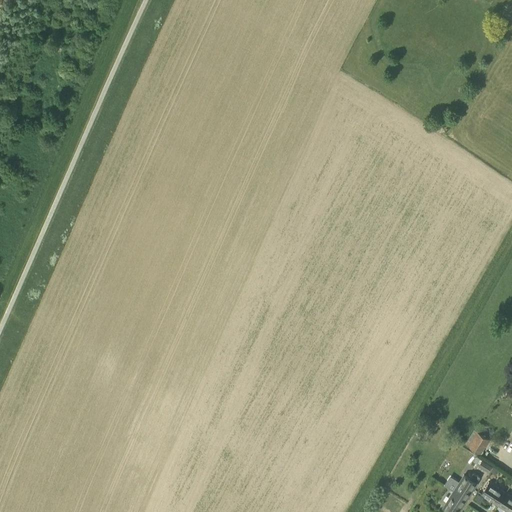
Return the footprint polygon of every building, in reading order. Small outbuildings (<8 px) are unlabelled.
[(497,30),(495,39),(502,41),(504,32),(497,30)] [(481,455),(490,440),(474,431),(465,445),(481,455)] [(488,472),(492,466),(482,460),(478,466),(488,472)] [(452,491),(466,500),(480,478),(473,473),(470,479),(464,475),(457,486),(456,485),(452,491)] [(498,505),(505,493),(489,483),(481,494),(498,505)] [(448,511),(458,511),(466,500),(452,491),(448,497),(449,498),(443,508),(448,511)] [(511,511),(511,497),(505,493),(498,505),(508,511),(511,511)]
